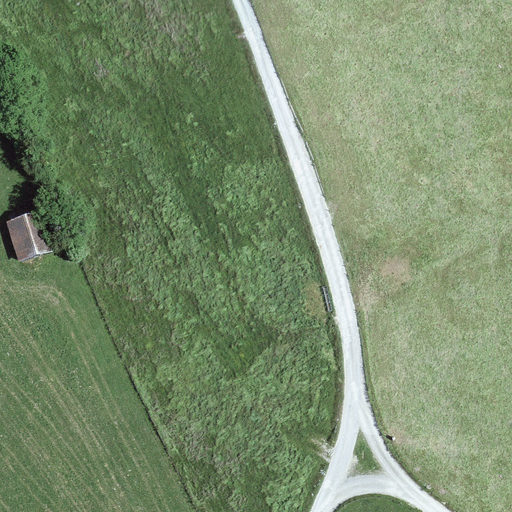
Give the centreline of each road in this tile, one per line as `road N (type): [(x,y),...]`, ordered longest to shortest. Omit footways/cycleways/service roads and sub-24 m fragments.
road 1 (track): [(357,401),(335,268),(241,0)]
road 2 (track): [(438,511),(390,464),(357,401)]
